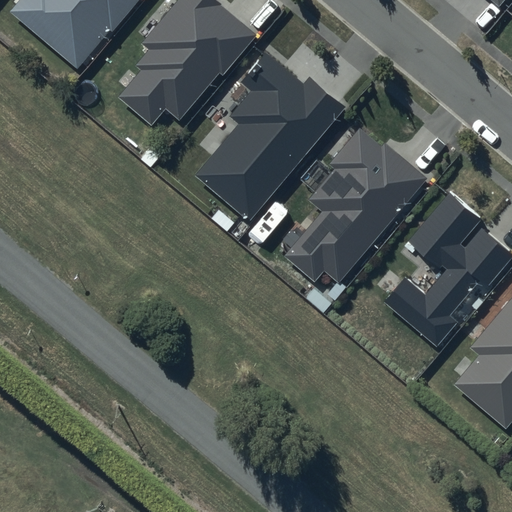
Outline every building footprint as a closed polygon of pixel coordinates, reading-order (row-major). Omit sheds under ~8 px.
[(20,0),(11,11),(79,68),(136,0),(20,0)] [(257,34),(216,0),(178,0),(141,45),(148,50),(135,66),(140,70),(117,96),(151,124),(165,108),(179,120),(219,71),(224,75),(257,34)] [(303,86),(265,54),(241,82),(250,90),(228,117),(237,124),(194,174),(250,221),(346,106),(310,77),(303,86)] [(381,145),(359,127),(329,163),(334,168),(308,199),(322,210),(284,255),(315,281),(324,270),(340,284),(430,178),(385,140),(381,145)] [(483,217),(450,190),(408,240),(447,272),(425,298),(403,280),(385,301),(438,344),(455,323),(448,316),(479,278),(491,288),(511,262),(511,250),(481,225),(464,246),(461,244),(483,217)] [(511,296),(471,347),(478,354),(453,384),(507,428),(511,421),(511,296)]
